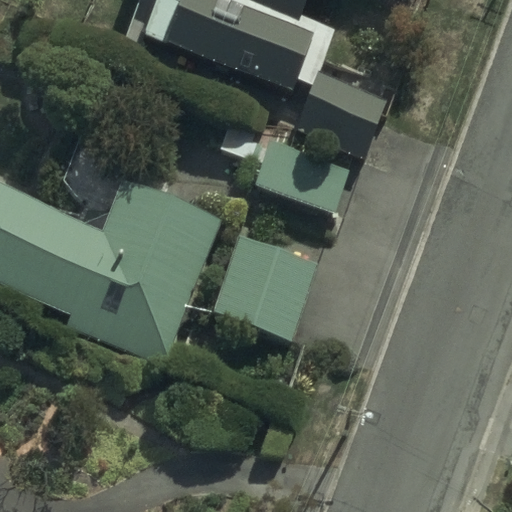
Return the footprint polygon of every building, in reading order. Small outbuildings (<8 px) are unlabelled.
[(140,0),(138,6),(140,7),(122,63),(292,119),(299,96),(312,101),(331,44),(301,34),(312,0),(140,0)] [(383,124),(318,100),(298,155),(363,179),(383,124)] [(257,212),(335,234),(347,191),(269,169),(257,212)] [(0,208),(0,303),(67,327),(64,336),(169,373),(219,231),(122,197),(105,246),(0,208)] [(314,277),(241,253),(216,328),(289,352),(314,277)]
